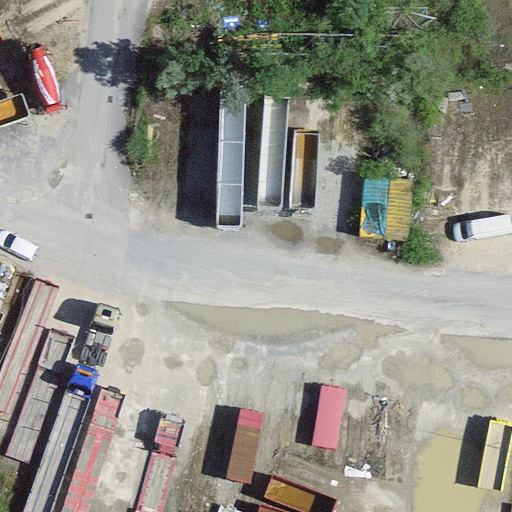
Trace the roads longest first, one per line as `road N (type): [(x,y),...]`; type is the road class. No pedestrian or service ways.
road 1 (unknown): [(91,239),(511,295)]
road 2 (unknown): [(118,0),(91,239)]
